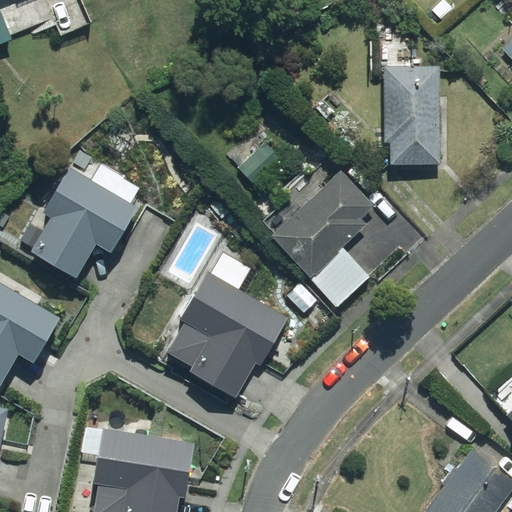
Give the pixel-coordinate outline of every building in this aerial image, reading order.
[(511,32),(499,45),(511,59),(511,32)] [(440,168),(436,67),(373,69),(377,171),(440,168)] [(252,133),(223,157),(251,192),(281,168),(252,133)] [(69,146),(37,189),(68,213),(45,243),(86,274),(159,178),(116,145),(99,168),(69,146)] [(369,213),(333,173),(259,239),(295,279),(301,273),(333,309),(365,280),(334,244),(369,213)] [(217,245),(194,281),(164,332),(231,379),(291,294),(217,245)] [(0,275),(0,376),(8,383),(29,335),(44,347),(65,307),(0,275)] [(8,401),(0,399),(0,487),(14,429),(2,426),(8,401)] [(199,429),(102,407),(94,439),(109,454),(100,492),(165,507),(177,457),(192,460),(199,429)] [(511,434),(511,407),(499,420),(511,434)] [(491,511),(511,486),(468,452),(420,511),(491,511)]
